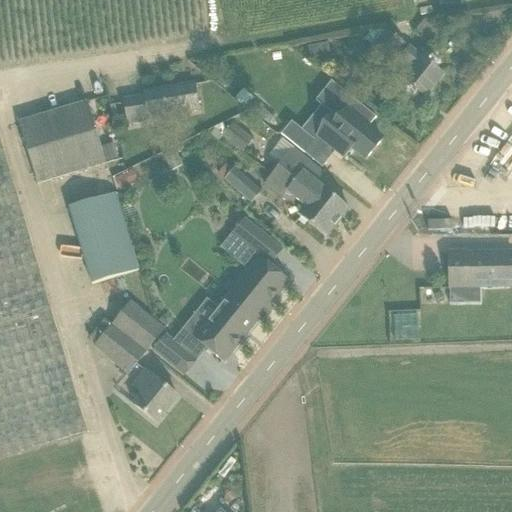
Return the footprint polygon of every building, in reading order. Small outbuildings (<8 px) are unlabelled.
[(386,68),(404,44),(386,30),(367,54),(386,68)] [(328,43),(307,47),(309,55),(318,58),(330,56),(328,43)] [(425,99),(444,75),(408,47),(397,61),(411,71),(402,81),(425,99)] [(279,91),(299,85),(289,49),(230,67),(237,90),(275,79),(279,91)] [(331,82),(315,101),(334,116),(318,137),(344,158),(351,148),(366,160),(382,140),(368,128),(376,118),(331,82)] [(198,111),(197,104),(194,85),(144,93),(145,97),(123,100),(127,126),(150,123),(149,119),(198,111)] [(36,185),(106,164),(105,162),(101,148),(87,102),(18,123),(36,185)] [(304,153),(314,140),(291,121),(281,134),(304,153)] [(241,153),(251,140),(232,124),(221,137),(241,153)] [(0,459),(87,434),(0,140),(0,459)] [(113,144),(101,148),(105,162),(117,159),(113,144)] [(302,172),(310,163),(293,149),(278,167),(315,197),(312,201),(338,222),(349,209),(321,188),(302,172)] [(234,167),(231,170),(225,165),(216,175),(250,205),(262,192),(234,167)] [(312,201),(315,197),(278,167),(264,185),(281,200),(286,193),(303,207),(297,215),(325,238),(338,222),(312,201)] [(123,175),(114,179),(120,190),(128,186),(123,175)] [(143,270),(120,192),(75,205),(98,283),(143,270)] [(244,219),(231,235),(253,253),(266,237),(244,219)] [(511,252),(469,253),(449,253),(449,289),(449,304),(480,303),(480,289),(511,288),(511,252)] [(259,258),(226,298),(257,323),(259,320),(261,322),(272,307),(271,306),(289,283),(259,258)] [(257,323),(226,298),(194,339),(224,364),(257,323)] [(164,330),(148,318),(130,303),(111,325),(104,319),(89,338),(96,344),(94,347),(128,375),(164,330)] [(165,335),(153,351),(184,376),(196,360),(165,335)] [(155,424),(177,397),(146,372),(133,386),(143,394),(134,406),(155,424)]
